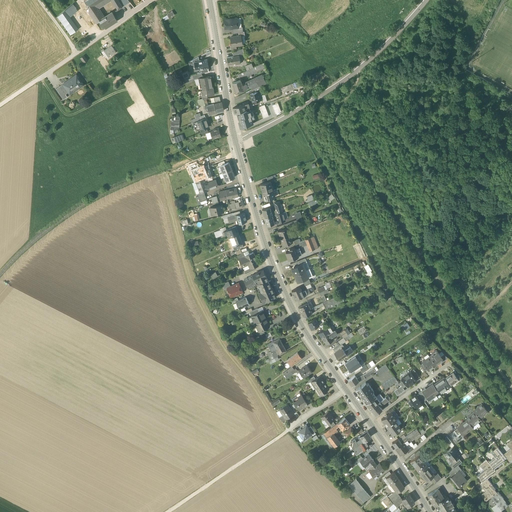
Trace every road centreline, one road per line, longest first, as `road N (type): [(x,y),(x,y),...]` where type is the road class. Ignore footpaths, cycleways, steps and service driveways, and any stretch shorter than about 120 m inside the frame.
road 1 (tertiary): [(209,0),(234,139),(272,267),(345,390)]
road 2 (track): [(511,387),(337,128),(354,69)]
road 3 (residential): [(0,104),(152,0)]
road 4 (track): [(166,511),(287,429)]
